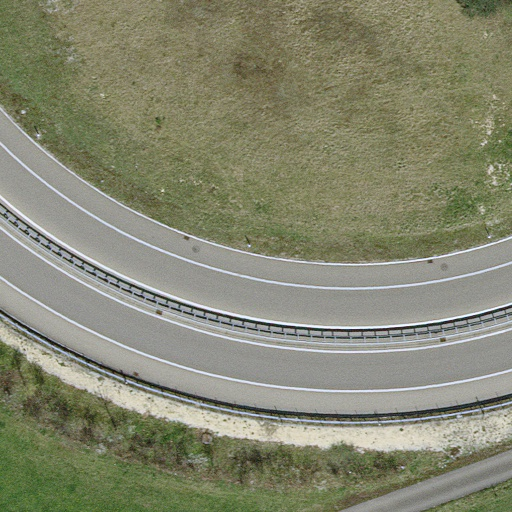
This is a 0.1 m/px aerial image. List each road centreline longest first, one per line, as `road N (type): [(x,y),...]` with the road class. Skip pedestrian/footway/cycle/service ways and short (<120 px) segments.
road 1 (motorway): [(511,277),(389,301),(274,298),(123,251),(0,164)]
road 2 (motorway): [(0,258),(132,334),(240,367),(405,374),(511,353)]
road 3 (track): [(511,469),(387,511)]
